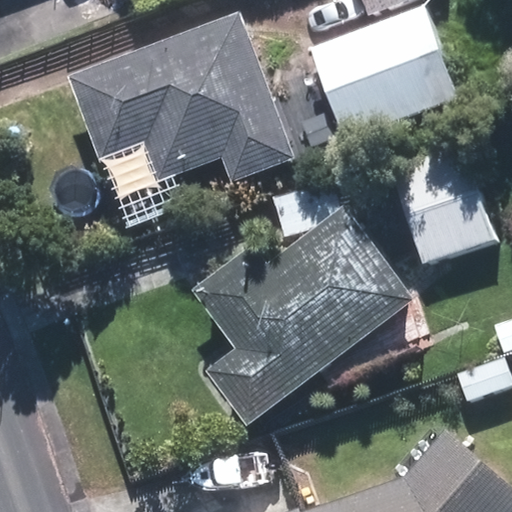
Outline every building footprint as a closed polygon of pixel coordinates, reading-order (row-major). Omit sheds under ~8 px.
[(381,0),(389,20),(335,39),(370,135),(502,87),(470,0),(381,0)] [(264,24),(98,76),(122,154),(176,138),(185,167),(246,147),(252,166),(304,150),(264,24)] [(481,137),(408,158),(437,257),(509,236),(481,137)] [(238,361),(273,408),(429,292),(377,223),(305,277),(292,258),(231,304),(261,343),(238,361)] [(338,511),(332,497),(299,511),(338,511)]
